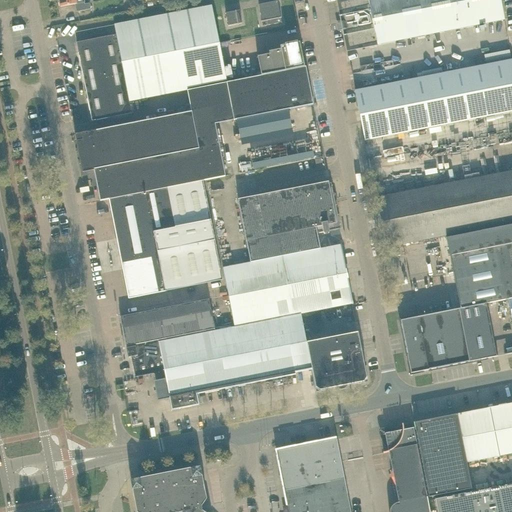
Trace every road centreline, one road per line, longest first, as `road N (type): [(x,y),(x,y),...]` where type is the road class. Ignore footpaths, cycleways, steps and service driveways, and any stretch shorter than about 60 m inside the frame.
road 1 (unclassified): [(119,453),(31,0)]
road 2 (unclassified): [(407,392),(331,0)]
road 3 (secondary): [(51,467),(0,208)]
road 4 (unclassified): [(245,428),(407,392)]
road 5 (unclassified): [(119,453),(245,428)]
